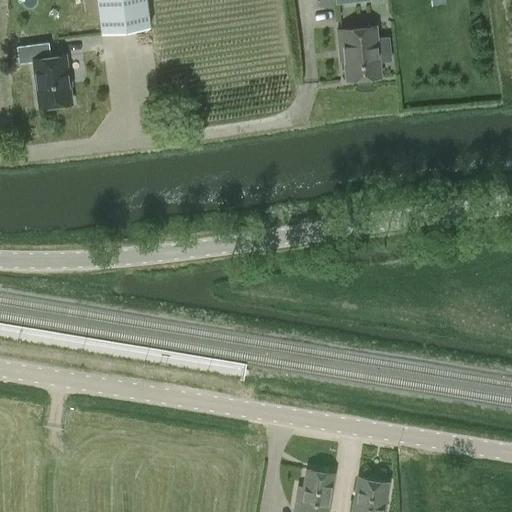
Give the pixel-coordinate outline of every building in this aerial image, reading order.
[(97,0),(102,33),(150,27),(146,0),(97,0)] [(380,76),(379,62),(390,61),(387,37),(376,38),(375,25),(337,29),(339,52),(343,51),(346,79),(380,76)] [(33,59),(39,106),(71,102),(65,55),(33,59)] [(295,497),(293,510),(301,511),(327,511),(334,472),(306,467),(300,498),(295,497)] [(382,511),(388,481),(357,475),(350,511),(382,511)]
